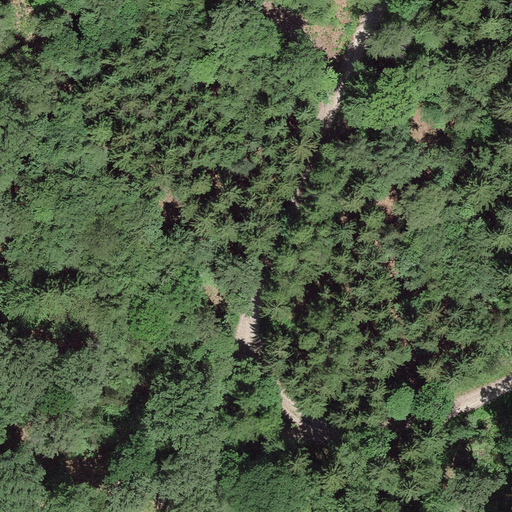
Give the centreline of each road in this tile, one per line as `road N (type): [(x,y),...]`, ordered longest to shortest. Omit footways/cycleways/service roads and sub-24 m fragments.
road 1 (track): [(375,0),(290,189),(242,334)]
road 2 (track): [(511,379),(334,432),(289,403),(242,334)]
road 3 (track): [(242,334),(202,457),(174,511)]
